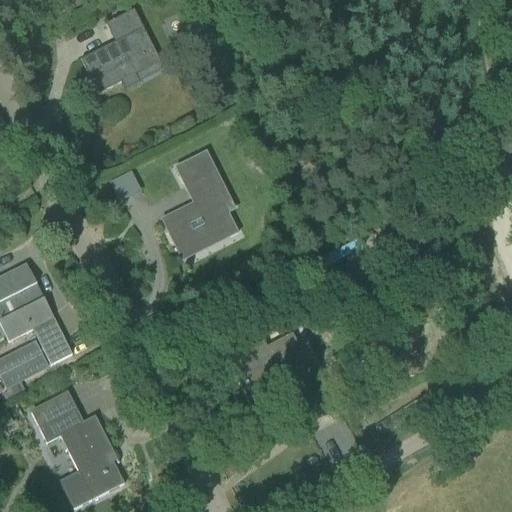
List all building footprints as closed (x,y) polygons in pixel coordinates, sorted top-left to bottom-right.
[(80,62),(97,97),(120,85),(124,92),(139,84),(136,77),(160,65),(133,12),(105,27),(114,45),(80,62)] [(175,170),(193,206),(161,222),(182,264),(199,255),(237,237),(217,196),(224,192),(205,155),(175,170)] [(0,329),(8,345),(32,332),(50,368),(71,357),(62,339),(60,341),(51,323),(53,322),(26,268),(8,277),(0,281),(0,329)] [(246,384),(244,385),(251,399),(269,390),(272,394),(294,383),(304,402),(326,391),(316,371),(311,374),(292,337),(266,350),(263,344),(233,359),(246,384)] [(34,344),(0,361),(0,379),(5,390),(9,388),(16,385),(47,369),(34,344)] [(16,385),(9,388),(13,396),(20,392),(16,385)] [(78,474),(58,484),(73,511),(123,486),(108,458),(112,456),(94,420),(81,427),(74,414),(39,432),(47,446),(60,439),(78,474)]
